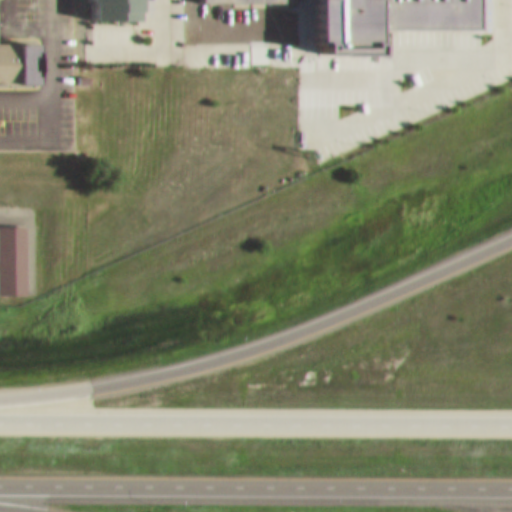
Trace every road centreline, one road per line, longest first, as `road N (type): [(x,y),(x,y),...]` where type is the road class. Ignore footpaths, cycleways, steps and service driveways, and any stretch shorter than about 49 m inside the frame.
road 1 (motorway): [(511,226),(248,343),(89,383),(0,392)]
road 2 (motorway): [(0,474),(511,477)]
road 3 (motorway): [(511,415),(0,412)]
